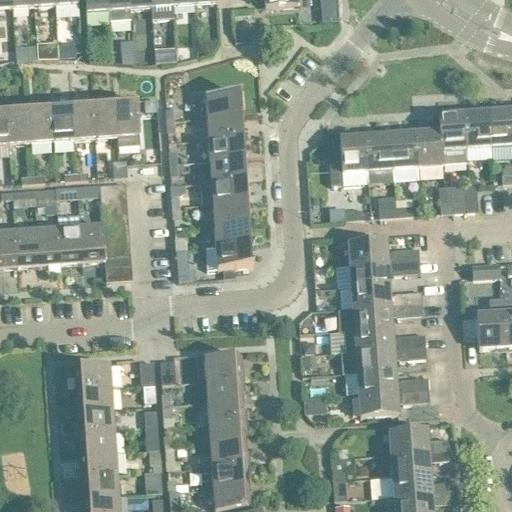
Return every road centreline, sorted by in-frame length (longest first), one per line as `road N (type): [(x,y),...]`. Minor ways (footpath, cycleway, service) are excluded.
road 1 (residential): [(0,338),(127,331),(175,306),(264,300),(288,288),(297,265),(287,130),(391,0)]
road 2 (residential): [(491,437),(463,411),(453,373),(443,226)]
